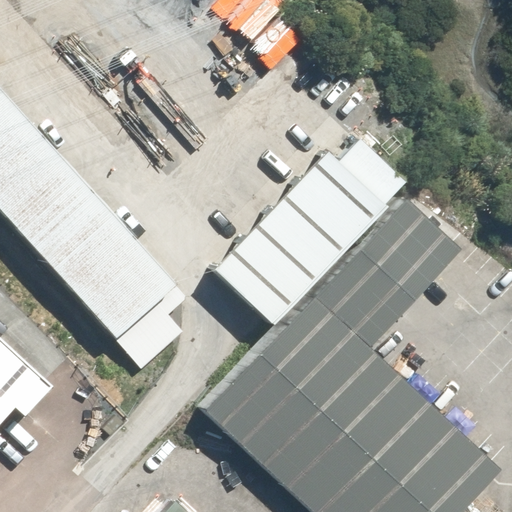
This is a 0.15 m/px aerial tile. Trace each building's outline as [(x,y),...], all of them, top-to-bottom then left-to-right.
[(0,219),(118,352),(181,297),(0,92),(0,219)] [(377,206),(318,150),(206,267),(265,323),(377,206)] [(451,248),(396,196),(198,402),(312,511),(446,511),(489,467),(360,344),(451,248)] [(46,384),(0,341),(0,416),(10,406),(19,414),(46,384)] [(185,511),(168,496),(153,511),(185,511)]
